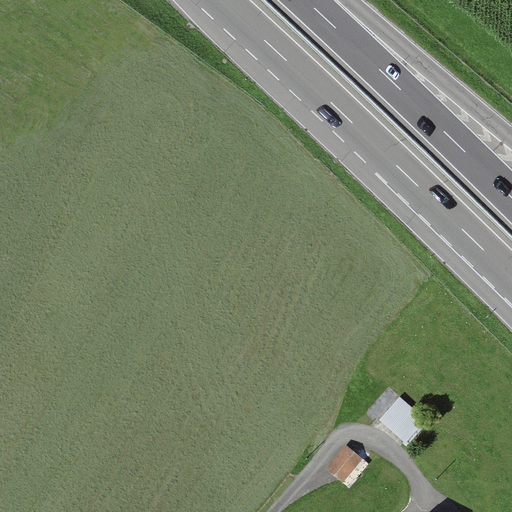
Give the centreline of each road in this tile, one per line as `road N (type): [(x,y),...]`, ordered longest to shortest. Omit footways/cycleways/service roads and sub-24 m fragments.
road 1 (motorway): [(219,0),(511,279)]
road 2 (motorway): [(511,196),(307,0)]
road 3 (track): [(454,511),(390,447),(343,434),(276,511)]
road 4 (motorway): [(511,142),(328,0)]
